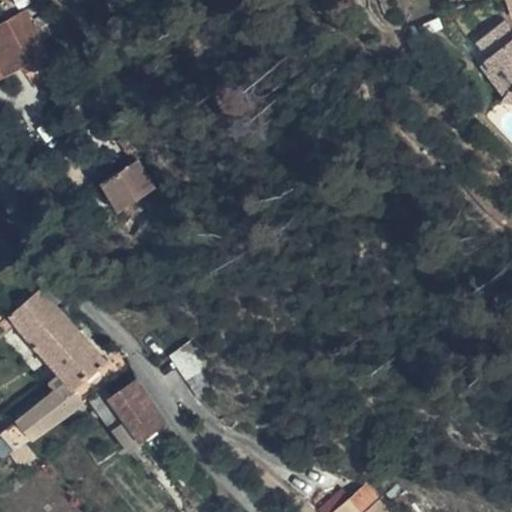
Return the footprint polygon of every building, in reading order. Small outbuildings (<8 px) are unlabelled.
[(0,21),(0,70),(4,78),(19,68),(24,75),(50,58),(20,9),(0,21)] [(511,16),(488,33),(501,52),(498,54),(511,73),(511,16)] [(511,73),(498,54),(493,57),(511,81),(511,73)] [(128,158),(122,162),(96,183),(116,208),(129,198),(148,183),(128,158)] [(107,346),(44,268),(10,296),(57,354),(63,362),(72,372),(107,346)] [(63,362),(57,354),(46,363),(50,372),(63,362)] [(50,372),(12,400),(26,423),(80,382),(72,372),(63,362),(50,372)] [(142,424),(162,410),(158,406),(145,389),(137,367),(115,384),(142,424)] [(26,423),(12,400),(0,409),(0,417),(14,433),(26,423)] [(373,511),(369,507),(364,511),(351,497),(333,511),(373,511)]
